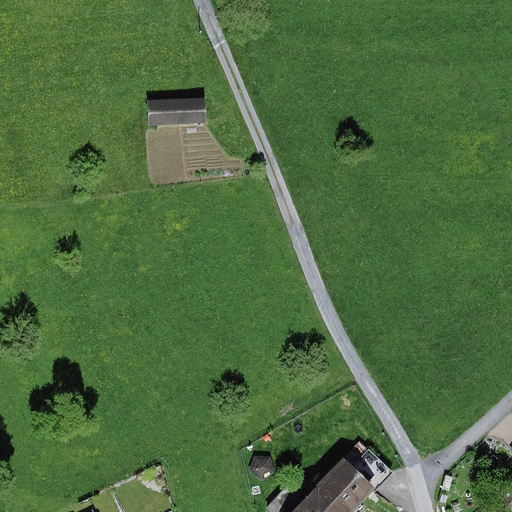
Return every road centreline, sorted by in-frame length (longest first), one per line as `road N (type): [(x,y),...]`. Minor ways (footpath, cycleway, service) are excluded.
road 1 (track): [(418,487),(318,295),(204,0)]
road 2 (track): [(418,487),(511,399)]
